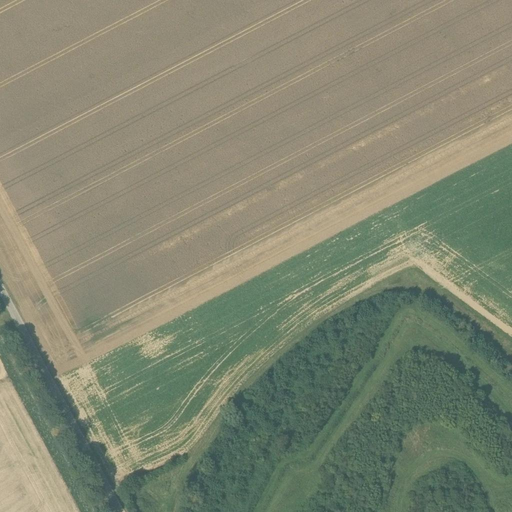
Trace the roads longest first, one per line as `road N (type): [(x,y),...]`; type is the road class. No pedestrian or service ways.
road 1 (track): [(511,410),(447,349),(404,341),(386,350),(323,450),(279,468),(257,511)]
road 2 (track): [(0,286),(123,511)]
road 3 (track): [(173,511),(218,416),(279,353)]
road 4 (track): [(392,511),(410,465),(441,456),(488,486),(494,511)]
